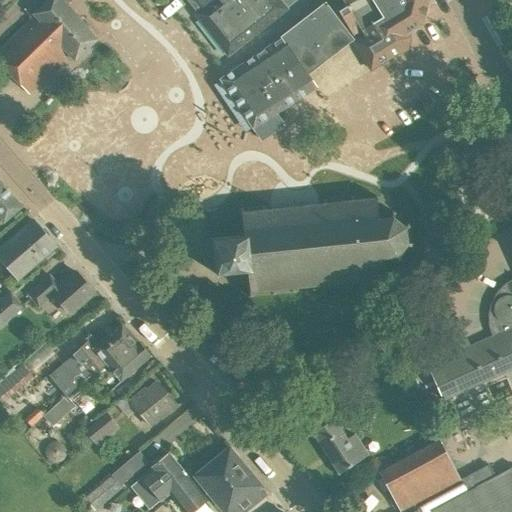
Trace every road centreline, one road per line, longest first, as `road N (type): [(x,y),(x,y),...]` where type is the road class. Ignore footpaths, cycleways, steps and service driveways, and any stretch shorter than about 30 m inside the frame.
road 1 (residential): [(306,511),(0,156)]
road 2 (residential): [(358,112),(476,34)]
